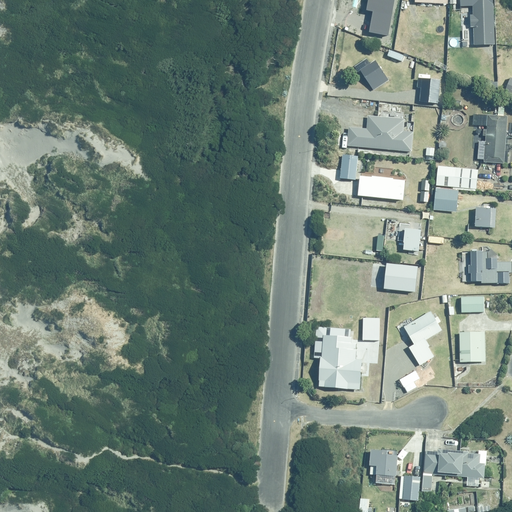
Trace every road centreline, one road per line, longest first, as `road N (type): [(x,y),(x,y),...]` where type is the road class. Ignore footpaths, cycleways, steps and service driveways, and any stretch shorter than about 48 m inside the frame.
road 1 (residential): [(276,409),(304,75),(318,0)]
road 2 (residential): [(428,411),(393,420),(276,409)]
